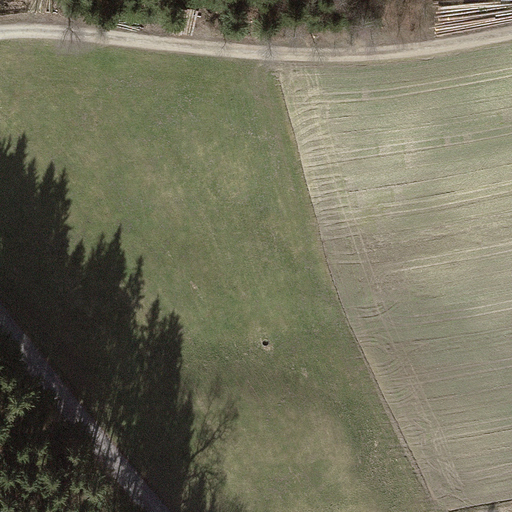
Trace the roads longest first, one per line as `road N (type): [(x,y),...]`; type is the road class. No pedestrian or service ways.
road 1 (track): [(511,36),(381,56),(293,57),(0,37)]
road 2 (tertiary): [(162,511),(0,317)]
